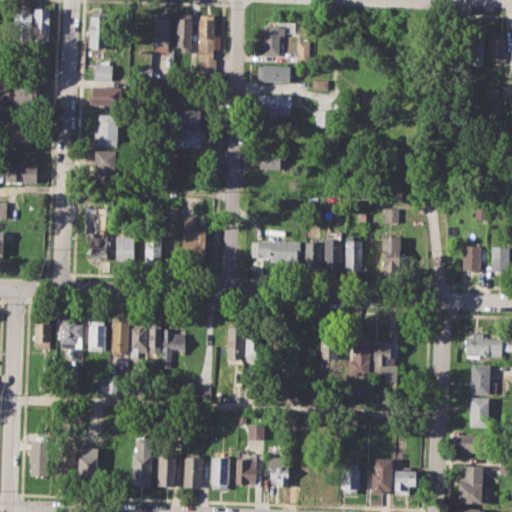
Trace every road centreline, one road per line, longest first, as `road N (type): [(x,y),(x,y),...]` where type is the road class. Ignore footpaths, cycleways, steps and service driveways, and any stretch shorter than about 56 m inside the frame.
road 1 (residential): [(0,286),(511,301)]
road 2 (residential): [(432,199),(440,299),(431,511)]
road 3 (residential): [(235,0),(227,294)]
road 4 (residential): [(69,0),(61,289)]
road 5 (residential): [(16,287),(7,511)]
road 6 (residential): [(0,506),(125,511)]
